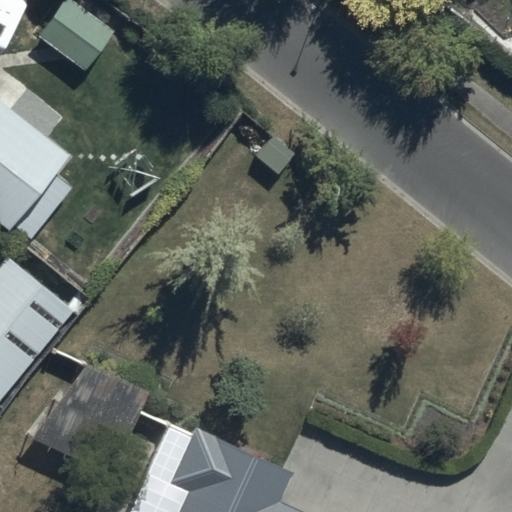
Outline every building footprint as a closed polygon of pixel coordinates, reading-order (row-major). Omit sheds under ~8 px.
[(112,28),(72,0),(56,0),(32,35),(81,70),(112,28)] [(66,115),(9,70),(0,81),(0,225),(4,229),(8,223),(29,240),(72,186),(55,172),(71,153),(49,135),(66,115)] [(6,256),(0,262),(0,391),(69,309),(6,256)] [(80,361),(23,436),(80,461),(96,425),(127,439),(148,391),(80,361)] [(289,467),(193,425),(168,481),(182,488),(171,511),(304,511),(275,499),(289,467)]
